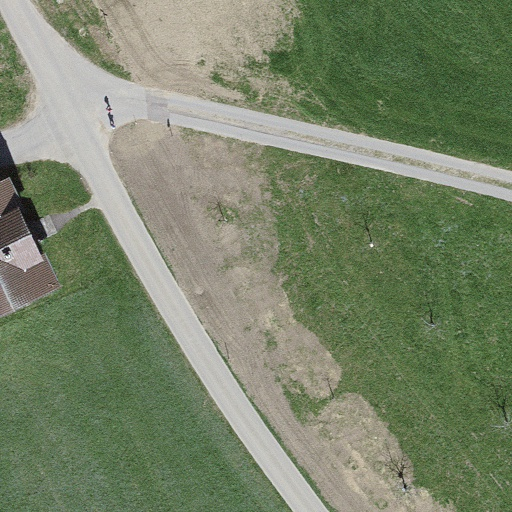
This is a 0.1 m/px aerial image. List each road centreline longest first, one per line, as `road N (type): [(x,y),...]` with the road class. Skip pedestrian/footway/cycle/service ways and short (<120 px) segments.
road 1 (unclassified): [(351,511),(3,0)]
road 2 (track): [(511,175),(57,87)]
